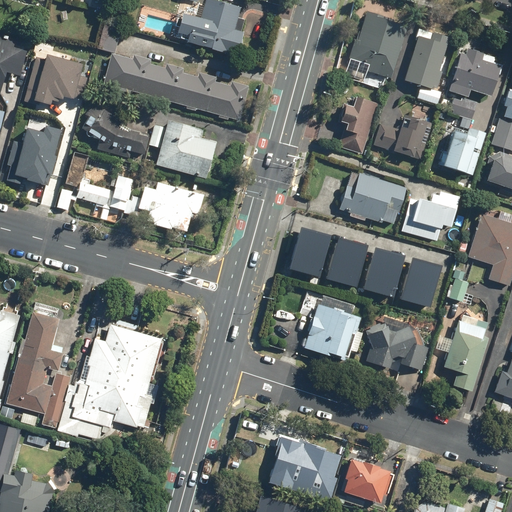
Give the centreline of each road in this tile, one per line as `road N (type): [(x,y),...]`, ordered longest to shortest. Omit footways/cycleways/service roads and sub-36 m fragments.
road 1 (residential): [(216,364),(511,456)]
road 2 (primary): [(315,0),(236,292)]
road 3 (residential): [(236,292),(0,227)]
road 4 (primary): [(216,364),(176,511)]
